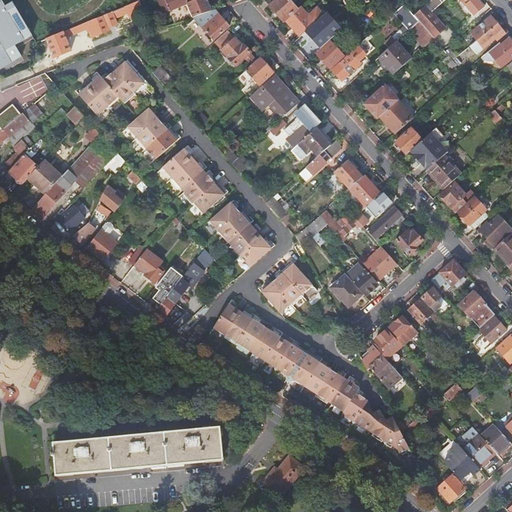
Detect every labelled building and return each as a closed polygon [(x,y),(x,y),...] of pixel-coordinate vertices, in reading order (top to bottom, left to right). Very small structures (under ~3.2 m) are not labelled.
[(32,39),(12,4),(5,8),(0,0),(0,70),(11,64),(21,59),(15,49),(25,43),(32,39)] [(144,11),(140,0),(125,7),(127,12),(129,17),(144,11)] [(193,18),(212,11),(207,0),(158,0),(164,13),(187,3),(193,18)] [(263,0),(283,22),(285,20),(297,9),(288,0),(263,0)] [(435,9),(444,1),(442,0),(431,0),(428,3),(435,9)] [(483,6),(477,0),(461,0),(473,15),(483,6)] [(413,15),(419,21),(433,38),(445,28),(425,5),(413,15)] [(308,16),(300,6),(297,9),(285,20),(300,37),(324,15),(318,8),(308,16)] [(114,18),(127,12),(125,7),(112,13),(114,18)] [(229,26),(215,10),(212,11),(193,18),(213,40),(229,26)] [(112,13),(103,17),(108,28),(117,25),(114,18),(112,13)] [(477,40),(497,23),(490,15),(471,32),(477,40)] [(103,17),(92,21),(97,35),(108,31),(108,28),(103,17)] [(97,35),(92,21),(64,33),(66,37),(88,29),(91,37),(97,35)] [(419,21),(412,27),(427,44),(433,38),(419,21)] [(477,40),(469,46),(476,54),(496,36),(498,38),(505,32),(497,23),(477,40)] [(244,58),(251,65),(256,60),(249,53),(250,52),(243,45),(242,46),(234,38),(227,31),(216,41),(222,49),(221,50),(235,66),(244,58)] [(66,37),(64,33),(41,42),(43,46),(48,44),(55,58),(72,51),(69,45),(66,37)] [(310,35),(302,41),(307,47),(305,48),(312,55),(324,44),(318,37),(315,40),(310,35)] [(500,46),(498,43),(481,58),(482,59),(492,60),(494,58),(500,66),(510,59),(511,56),(511,42),(509,39),(500,46)] [(330,42),(317,54),(330,69),(343,57),(340,53),(341,52),(334,44),(333,45),(330,42)] [(379,58),(393,74),(411,58),(397,42),(379,58)] [(358,52),(355,48),(331,69),(342,81),(360,65),(353,56),(354,55),(355,55),(358,52)] [(260,58),(246,70),(259,85),(273,73),(260,58)] [(120,67),(115,71),(135,95),(136,91),(142,85),(146,85),(126,62),(124,64),(120,67)] [(135,95),(115,71),(110,76),(109,76),(106,79),(104,81),(120,99),(125,104),(125,100),(131,95),(135,95)] [(116,99),(120,99),(104,81),(100,75),(97,77),(94,80),(94,81),(89,85),(110,108),(110,104),(116,99)] [(270,78),(246,100),(260,116),(267,110),(268,111),(285,95),(270,78)] [(106,108),(110,108),(89,85),(84,89),(80,92),(78,94),(99,118),(100,113),(106,108)] [(397,101),(384,86),(367,102),(372,107),(369,110),(377,119),(379,117),(397,101)] [(125,104),(135,95),(131,95),(125,100),(125,104)] [(285,95),(268,111),(278,122),(282,118),(295,106),(285,95)] [(397,101),(379,117),(395,134),(412,118),(397,101)] [(37,103),(27,109),(33,120),(43,114),(37,103)] [(0,115),(0,129),(1,130),(22,113),(14,104),(0,115)] [(502,104),(495,110),(497,114),(504,108),(502,104)] [(321,123),(304,105),(296,112),(300,116),(284,131),(290,137),(287,140),(294,148),(315,129),(315,128),(321,123)] [(149,108),(127,127),(155,159),(177,141),(149,108)] [(497,114),(495,110),(489,115),(495,123),(499,120),(501,122),(503,120),(497,114)] [(33,128),(22,113),(1,130),(6,137),(13,145),(33,128)] [(89,122),(84,116),(78,123),(83,128),(89,122)] [(287,124),(281,118),(278,122),(269,130),(274,135),(287,124)] [(40,139),(33,128),(13,145),(18,150),(5,163),(10,168),(25,154),(40,139)] [(100,134),(95,128),(86,137),(92,143),(100,134)] [(410,152),(422,141),(411,128),(395,142),(406,155),(410,152)] [(443,137),(436,128),(422,141),(410,152),(416,159),(420,164),(427,171),(443,156),(453,148),(443,137)] [(330,146),(315,129),(294,148),(291,151),(300,161),(312,150),(318,157),(330,146)] [(100,134),(92,143),(67,171),(75,179),(74,180),(80,185),(84,188),(92,179),(116,152),(100,134)] [(342,148),(336,141),(300,173),(306,180),(342,148)] [(228,146),(222,152),(226,157),(233,151),(228,146)] [(172,179),(193,160),(184,149),(162,168),(172,179)] [(30,158),(25,154),(8,171),(15,178),(15,181),(18,184),(21,183),(22,184),(26,179),(37,168),(28,160),(30,158)] [(443,156),(427,171),(443,189),(460,175),(443,156)] [(232,164),(240,173),(245,169),(241,164),(237,159),(232,164)] [(62,176),(44,160),(37,168),(26,179),(44,195),(62,176)] [(203,171),(193,160),(172,179),(181,189),(203,171)] [(362,178),(346,161),(334,172),(350,189),(362,178)] [(135,185),(140,179),(132,170),(127,176),(135,185)] [(44,195),(29,211),(39,220),(74,180),(75,179),(67,171),(62,176),(44,195)] [(205,173),(203,171),(181,189),(184,192),(205,173)] [(215,184),(205,173),(184,192),(193,203),(215,184)] [(366,208),(380,194),(364,177),(350,190),(366,208)] [(142,192),(146,186),(140,179),(135,185),(142,192)] [(107,183),(102,195),(100,200),(112,210),(114,212),(127,197),(107,183)] [(439,196),(455,213),(466,203),(461,198),(465,195),(454,183),(439,196)] [(215,184),(193,203),(203,214),(224,195),(215,184)] [(75,190),(79,194),(79,193),(84,188),(80,185),(75,190)] [(384,210),(394,202),(384,191),(375,200),(366,208),(376,218),(384,210)] [(269,201),(266,203),(267,205),(276,214),(279,218),(285,213),(272,198),(269,201)] [(474,230),(485,220),(480,215),(485,211),(474,198),(457,213),(473,230),(474,230)] [(211,220),(251,266),(272,247),(231,202),(211,220)] [(285,213),(279,218),(281,220),(287,215),(295,208),(290,202),(286,205),(290,209),(285,213)] [(73,206),(57,220),(67,232),(83,218),(73,206)] [(403,215),(395,206),(366,231),(375,241),(378,244),(381,241),(378,237),(403,215)] [(326,210),(320,216),(335,234),(342,228),(326,210)] [(365,226),(371,220),(363,212),(357,217),(365,226)] [(312,236),(327,224),(320,216),(305,228),(312,236)] [(506,235),(508,236),(510,234),(511,232),(511,230),(498,216),(489,224),(487,222),(479,230),(487,239),(489,241),(486,244),(491,250),(506,235)] [(339,230),(336,234),(343,242),(347,239),(344,236),(350,230),(357,225),(360,228),(363,226),(354,217),(352,219),(346,225),(339,230)] [(105,223),(100,231),(107,236),(112,229),(113,228),(113,227),(113,226),(113,225),(112,224),(111,223),(110,222),(109,222),(107,222),(106,223),(105,223)] [(94,228),(88,223),(72,236),(82,244),(94,228)] [(305,228),(296,236),(300,245),(312,236),(305,228)] [(408,230),(396,241),(410,257),(419,250),(415,247),(422,241),(412,230),(410,232),(408,230)] [(473,230),(466,237),(470,241),(478,234),(474,230),(473,230)] [(100,231),(86,248),(102,260),(115,243),(107,236),(100,231)] [(508,236),(493,249),(506,263),(511,269),(511,235),(510,234),(508,236)] [(396,264),(381,248),(363,264),(378,281),(396,264)] [(207,249),(201,254),(208,264),(215,259),(207,249)] [(157,260),(145,250),(134,265),(145,275),(154,283),(160,275),(156,272),(158,268),(153,265),(157,260)] [(157,309),(165,316),(174,304),(173,303),(186,287),(188,289),(201,273),(194,263),(186,272),(181,279),(174,288),(160,305),(157,309)] [(357,263),(345,274),(351,281),(364,295),(377,284),(364,270),(357,263)] [(467,273),(458,263),(449,263),(431,280),(438,288),(442,285),(447,291),(467,273)] [(313,287),(293,265),(272,284),(262,293),(282,315),(292,306),(302,296),(313,287)] [(174,274),(181,279),(186,272),(180,267),(174,274)] [(345,274),(344,273),(329,286),(348,308),(363,295),(351,281),(345,274)] [(152,298),(160,305),(174,288),(165,282),(152,298)] [(447,301),(434,286),(422,296),(435,311),(447,301)] [(487,303),(474,289),(457,303),(470,318),(487,303)] [(435,311),(422,296),(407,309),(420,323),(435,311)] [(222,333),(223,338),(240,311),(234,308),(230,305),(228,304),(211,330),(215,329),(222,333)] [(480,328),(495,314),(485,304),(471,317),(480,328)] [(182,312),(176,306),(168,315),(174,321),(182,312)] [(240,311),(223,338),(227,337),(234,341),(235,345),(251,319),(249,317),(246,315),(245,314),(240,311)] [(419,333),(402,314),(387,327),(403,346),(419,333)] [(508,330),(495,314),(480,328),(478,329),(491,344),(508,330)] [(251,319),(235,345),(239,344),(246,349),(247,353),(248,350),(263,327),(258,323),(254,320),(251,319)] [(263,327),(248,350),(252,353),(267,329),(263,327)] [(388,359),(403,346),(387,327),(372,340),(375,343),(377,346),(388,359)] [(272,332),(267,329),(252,353),(250,355),(254,354),(261,359),(262,362),(279,337),(277,335),(273,333),(272,332)] [(509,363),(511,359),(511,336),(511,337),(497,349),(509,363)] [(227,337),(223,338),(235,345),(234,341),(227,337)] [(284,340),(279,337),(262,362),(266,362),(273,367),(274,370),(291,344),(288,343),(285,341),(284,340)] [(404,376),(388,359),(375,343),(361,356),(369,370),(372,367),(390,391),(404,376)] [(291,344),(274,370),(278,369),(285,374),(287,378),(288,376),(303,352),(302,351),(297,348),(293,346),(291,344)] [(307,354),(303,352),(288,376),(291,378),(307,354)] [(291,378),(290,380),(294,380),(300,384),(302,388),(319,362),(318,362),(313,358),(309,356),(307,354),(291,378)] [(319,362),(302,388),(307,388),(313,392),(314,396),(331,370),(326,366),(322,364),(319,362)] [(331,370),(314,396),(318,395),(325,399),(326,404),(328,402),(343,378),(342,377),(337,374),(333,371),(331,370)] [(346,380),(343,378),(328,402),(330,404),(346,380)] [(330,404),(329,406),(333,405),(340,409),(341,414),(355,393),(358,388),(357,387),(352,384),(348,381),(346,380),(330,404)] [(355,393),(341,414),(345,414),(352,418),(353,422),(363,406),(367,400),(355,393)] [(370,410),(363,406),(353,422),(356,421),(368,429),(369,432),(376,422),(371,413),(370,410)] [(378,409),(371,413),(376,422),(369,432),(373,432),(384,439),(385,442),(386,441),(391,432),(385,427),(387,425),(384,421),(378,409)] [(394,417),(384,421),(387,425),(385,427),(391,432),(386,441),(397,448),(399,453),(406,450),(412,452),(402,432),(394,417)] [(510,444),(494,426),(481,437),(497,455),(510,444)] [(212,429),(45,444),(46,454),(43,454),(43,458),(46,458),(47,475),(49,475),(49,474),(65,473),(65,476),(87,474),(87,470),(120,468),(120,471),(142,469),(142,466),(176,463),(176,465),(198,464),(197,460),(214,459),(214,460),(215,460),(212,429)] [(467,442),(460,448),(479,468),(485,463),(483,460),(494,451),(481,437),(479,434),(468,444),(467,442)] [(460,448),(457,444),(450,450),(454,454),(444,463),(460,481),(470,472),(473,476),(480,470),(479,468),(460,448)] [(274,475),(271,472),(263,481),(277,492),(283,484),(287,487),(303,468),(289,456),(277,470),(274,475)] [(464,489),(452,476),(437,489),(449,502),(464,489)] [(283,484),(277,492),(281,495),(287,487),(283,484)]
